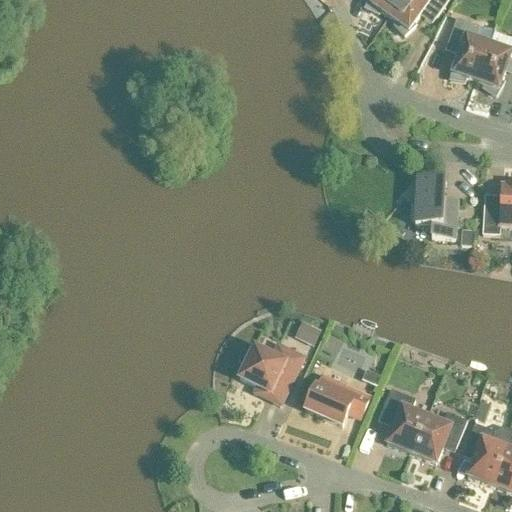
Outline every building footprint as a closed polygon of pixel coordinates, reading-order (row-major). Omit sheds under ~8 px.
[(380,19),(388,24),(405,0),(375,0),(374,2),(371,1),(365,15),(379,21),(380,19)] [(423,0),(405,0),(388,24),(396,30),(395,33),(405,43),(416,33),(414,31),(425,15),(437,24),(451,3),(447,0),(423,0)] [(475,89),(489,52),(475,47),(479,34),(456,25),(448,49),(461,54),(455,72),(453,72),(450,87),(465,89),(466,86),(475,89)] [(511,58),(511,60),(489,52),(475,89),(484,93),(483,96),(496,103),(504,90),(502,89),(508,71),(511,72),(511,58)] [(445,188),(418,187),(416,211),(412,211),(411,228),(415,228),(415,232),(432,233),(431,246),(455,247),(457,209),(443,208),(445,188)] [(511,233),(511,192),(502,192),(501,212),(484,211),(482,242),(500,243),(500,233),(511,233)] [(472,237),(462,237),(461,253),(472,253),(472,237)] [(320,335),(306,328),(299,344),(313,351),(320,335)] [(254,355),(252,359),(251,358),(249,357),(248,357),(246,357),(244,358),(243,359),(241,360),(241,361),(240,363),(240,364),(240,365),(240,366),(240,367),(240,368),(241,370),(243,371),(244,372),(246,373),(239,386),(283,407),(303,365),(282,355),(277,366),(254,355)] [(381,383),(366,376),(361,386),(376,393),(381,383)] [(370,405),(346,394),(320,383),(305,417),(342,433),(347,421),(360,427),(370,405)] [(411,462),(427,424),(411,418),(415,407),(391,397),(380,425),(395,431),(386,452),(411,462)] [(427,424),(411,462),(436,472),(444,451),(456,456),(467,428),(447,420),(442,431),(427,424)] [(467,484),(492,494),(511,441),(511,436),(503,434),(495,439),(474,431),(464,459),(475,463),(467,484)] [(511,441),(492,494),(511,501),(511,441)]
